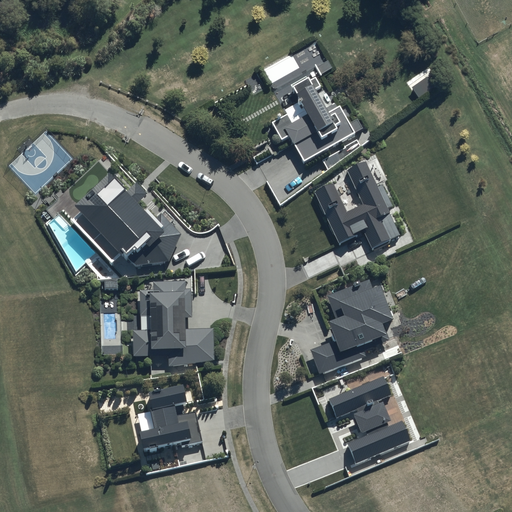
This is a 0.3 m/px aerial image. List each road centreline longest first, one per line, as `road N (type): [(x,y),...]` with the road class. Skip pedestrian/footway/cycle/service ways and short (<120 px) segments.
road 1 (residential): [(150,132),(217,175),(263,233),(272,285),(260,391),(271,461),(298,511)]
road 2 (unclassified): [(150,132),(64,101),(0,110)]
